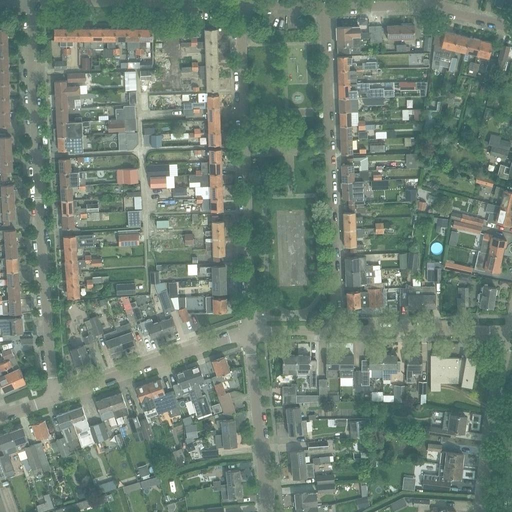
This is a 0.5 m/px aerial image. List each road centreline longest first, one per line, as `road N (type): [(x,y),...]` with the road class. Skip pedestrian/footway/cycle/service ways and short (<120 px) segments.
road 1 (residential): [(53,399),(32,2)]
road 2 (residential): [(250,330),(239,3)]
road 3 (residential): [(332,325),(325,7)]
road 4 (residential): [(53,399),(250,330)]
road 5 (residential): [(32,2),(239,3)]
road 6 (residential): [(263,511),(250,330)]
road 7 (residential): [(511,332),(483,511)]
road 8 (residential): [(332,325),(511,332)]
